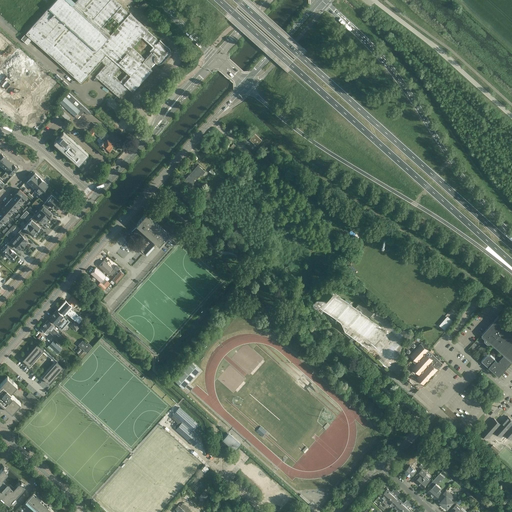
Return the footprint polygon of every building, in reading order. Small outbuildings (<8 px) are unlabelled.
[(18,0),(26,7),(22,12),(34,23),(37,20),(41,23),(38,25),(41,27),(43,25),(49,30),(48,31),(64,46),(65,45),(77,55),(74,58),(91,74),(94,70),(118,91),(120,89),(126,95),(127,93),(128,94),(136,85),(135,84),(138,81),(139,82),(147,74),(145,72),(148,69),(150,71),(158,63),(156,61),(174,41),(152,22),(150,24),(149,22),(150,21),(147,18),(139,11),(139,12),(137,10),(138,8),(135,6),(134,7),(131,5),(132,3),(128,0),(127,0),(126,1),(125,0),(18,0)] [(0,22),(0,99),(31,127),(69,85),(56,73),(53,76),(42,66),(44,63),(24,44),(20,49),(4,35),(8,30),(0,22)] [(65,96),(65,97),(60,103),(77,118),(84,111),(89,115),(91,113),(69,92),(65,96)] [(122,131),(132,127),(129,119),(119,124),(122,131)] [(92,136),(97,130),(94,127),(88,133),(92,136)] [(56,137),(56,138),(57,138),(58,138),(54,143),(79,165),(83,161),(83,162),(84,162),(85,162),(86,162),(86,161),(86,160),(86,159),(85,159),(88,154),(63,132),(60,136),(59,135),(58,135),(57,135),(56,136),(56,137)] [(110,149),(111,148),(110,148),(113,144),(107,138),(109,136),(105,132),(100,137),(104,141),(100,146),(107,152),(108,152),(109,152),(111,150),(110,149)] [(255,134),(249,139),(256,146),(261,140),(255,134)] [(9,160),(5,156),(0,162),(0,164),(3,167),(9,160)] [(3,167),(7,170),(13,164),(9,160),(3,167)] [(17,167),(13,164),(7,170),(11,174),(17,167)] [(202,175),(205,172),(198,165),(184,181),(191,187),(194,184),(193,183),(201,174),(202,175)] [(35,173),(27,182),(31,186),(39,177),(35,173)] [(39,177),(31,186),(32,185),(36,189),(43,181),(39,177)] [(36,189),(34,191),(39,195),(48,185),(43,181),(36,189)] [(20,189),(16,193),(24,200),(27,196),(20,189)] [(16,193),(12,198),(21,205),(25,201),(24,200),(16,193)] [(51,195),(45,203),(49,207),(51,205),(56,209),(57,208),(58,208),(61,205),(60,204),(61,203),(51,195)] [(12,198),(9,202),(15,208),(19,204),(21,206),(21,205),(12,198)] [(9,202),(5,206),(12,212),(15,208),(9,202)] [(45,203),(39,209),(48,218),(48,217),(49,218),(52,214),(52,213),(47,209),(49,207),(45,203)] [(5,206),(1,210),(8,216),(12,212),(5,206)] [(35,213),(33,216),(37,220),(39,218),(44,222),(45,222),(48,219),(48,218),(39,209),(38,209),(39,210),(36,214),(35,213)] [(0,211),(0,218),(5,223),(9,219),(7,217),(0,211)] [(164,229),(152,219),(148,215),(146,216),(144,219),(142,218),(139,221),(141,223),(138,226),(136,228),(140,231),(142,229),(153,239),(151,241),(155,245),(155,244),(156,242),(159,244),(168,234),(164,229)] [(33,216),(27,223),(36,231),(37,231),(40,228),(40,227),(35,222),(37,220),(33,216)] [(27,223),(21,229),(25,234),(27,231),(32,236),(32,235),(33,236),(36,232),(36,231),(27,223)] [(21,229),(15,236),(25,245),(28,242),(27,241),(28,240),(23,236),(25,234),(21,229)] [(8,242),(13,247),(15,245),(20,249),(21,248),(22,248),(25,245),(15,236),(9,243),(8,242)] [(8,242),(1,250),(5,254),(5,255),(8,257),(8,256),(11,259),(12,258),(13,259),(16,255),(15,254),(16,253),(11,249),(13,247),(8,242)] [(103,260),(99,265),(108,274),(113,268),(103,260)] [(92,271),(89,274),(99,283),(105,277),(98,271),(96,274),(92,271)] [(73,296),(67,302),(65,300),(61,304),(79,320),(81,317),(79,315),(79,316),(73,310),(72,311),(70,308),(77,300),(73,296)] [(351,338),(371,316),(374,312),(361,301),(355,308),(352,311),(350,309),(353,306),(345,299),(330,316),(338,322),(343,316),(346,318),(338,327),(351,338)] [(79,320),(61,304),(58,309),(65,315),(67,312),(75,320),(77,322),(79,320)] [(56,310),(53,314),(62,322),(63,321),(64,322),(64,321),(61,318),(63,316),(56,310)] [(62,322),(53,314),(49,318),(56,324),(59,327),(60,326),(63,328),(66,326),(62,322)] [(511,326),(499,315),(482,334),(501,352),(496,357),(495,357),(491,353),(487,353),(481,360),(489,367),(499,376),(511,361),(511,326)] [(446,330),(454,321),(450,317),(446,322),(444,320),(440,325),(446,330)] [(48,320),(44,324),(55,334),(55,333),(56,334),(58,333),(53,328),(54,326),(48,320)] [(55,334),(44,324),(40,328),(47,334),(49,332),(53,336),(55,334)] [(57,353),(61,348),(53,340),(48,345),(57,353)] [(82,349),(84,348),(87,350),(90,347),(87,344),(82,340),(78,345),(82,349)] [(37,343),(23,360),(29,366),(42,352),(50,359),(52,357),(37,343)] [(443,363),(421,343),(410,355),(418,362),(412,368),(420,374),(417,377),(425,384),(443,363)] [(55,363),(42,377),(49,384),(64,367),(53,357),(51,360),(55,363)] [(183,389),(200,370),(191,362),(174,381),(183,389)] [(7,376),(0,384),(0,401),(12,412),(21,402),(10,393),(17,385),(7,376)] [(179,408),(173,414),(182,422),(176,429),(194,445),(200,438),(191,430),(197,424),(179,408)] [(495,431),(501,437),(505,434),(511,439),(511,438),(511,425),(511,426),(505,420),(501,424),(494,418),(481,433),(487,439),(495,431)] [(228,434),(223,440),(234,450),(239,444),(228,434)] [(413,455),(403,466),(407,470),(405,472),(410,475),(411,474),(412,475),(417,470),(415,469),(416,469),(412,465),(414,462),(413,461),(416,458),(413,455)] [(0,470),(0,495),(9,503),(25,485),(18,482),(13,487),(9,484),(10,484),(10,483),(10,482),(9,481),(8,481),(7,481),(6,481),(2,478),(7,472),(4,466),(0,470)] [(426,473),(422,469),(418,474),(420,476),(415,481),(423,487),(428,482),(423,477),(426,473)] [(435,478),(429,485),(432,487),(428,492),(435,498),(441,492),(439,490),(441,487),(436,483),(438,481),(435,478)] [(382,501),(385,504),(394,494),(387,488),(380,496),(384,499),(382,501)] [(450,505),(453,501),(450,499),(452,497),(446,491),(439,499),(442,501),(441,502),(443,505),(447,509),(451,505),(450,505)] [(54,511),(48,506),(50,504),(49,505),(39,497),(40,495),(39,496),(34,492),(26,500),(39,511),(54,511)] [(394,494),(385,504),(388,506),(389,504),(393,507),(400,500),(394,494)] [(301,495),(300,496),(309,504),(310,503),(301,495)] [(400,500),(393,507),(394,506),(397,510),(396,511),(400,511),(406,505),(400,500)] [(178,505),(173,510),(174,511),(192,511),(182,503),(180,506),(178,505)]
